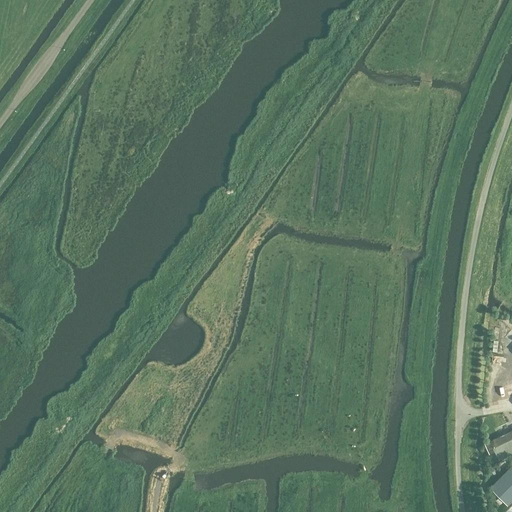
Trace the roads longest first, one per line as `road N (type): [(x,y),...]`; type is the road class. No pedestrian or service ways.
road 1 (unclassified): [(511,118),(486,184),(461,329),(461,511)]
road 2 (unclassified): [(0,128),(92,0)]
